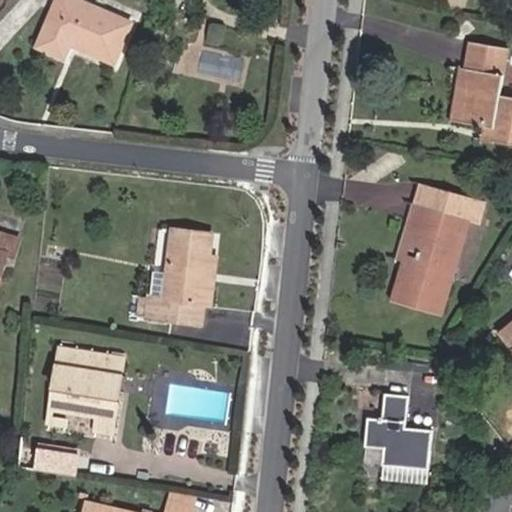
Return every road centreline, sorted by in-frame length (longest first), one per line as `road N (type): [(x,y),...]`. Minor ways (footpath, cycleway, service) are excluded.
road 1 (residential): [(307,174),(274,511)]
road 2 (residential): [(0,142),(307,174)]
road 3 (residential): [(326,0),(307,174)]
